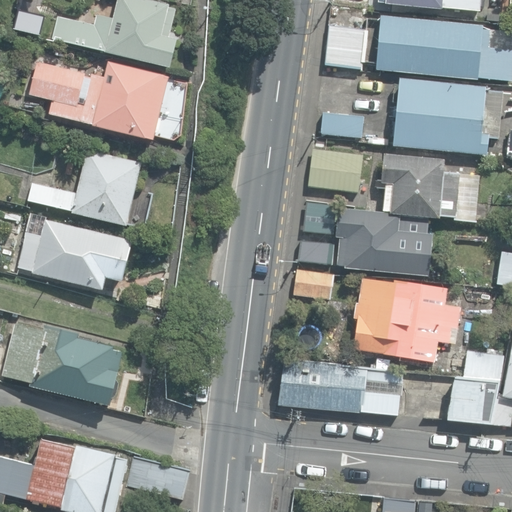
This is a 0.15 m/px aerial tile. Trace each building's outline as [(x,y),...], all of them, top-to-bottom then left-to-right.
[(105,52),(170,66),(176,39),(168,37),(175,9),(168,8),(169,5),(145,0),(118,0),(114,21),(96,18),(94,28),(65,22),(61,40),(106,49),(105,52)] [(442,8),(480,11),(481,0),(378,0),(378,2),(442,9),(442,8)] [(376,67),(511,80),(511,50),(488,48),(490,31),(482,30),(482,25),(381,15),(376,67)] [(324,64),(362,68),(366,30),(329,25),(324,64)] [(93,125),(153,140),(169,76),(108,61),(104,76),(85,72),(38,61),(29,94),(52,100),(49,112),(93,123),(93,125)] [(393,144),(487,154),(489,137),(499,138),(504,90),(488,89),(488,90),(486,90),(487,86),(400,77),(393,144)] [(323,133),(362,136),(363,116),(325,113),(323,133)] [(309,186),(359,192),(363,154),(313,148),(309,186)] [(72,212),(126,225),(132,199),(139,201),(143,189),(136,187),(141,164),(87,150),(76,194),(33,184),(29,201),(73,211),(72,212)] [(454,219),(476,221),(480,175),(444,172),(445,158),(384,153),(382,182),(386,183),(383,210),(390,211),(390,212),(390,213),(430,216),(440,218),(440,216),(454,217),(454,219)] [(303,234),(331,237),(335,206),(307,202),(303,234)] [(428,217),(340,209),(338,237),(340,237),(338,265),(431,274),(435,233),(426,232),(428,217)] [(33,272),(103,289),(106,276),(122,280),(132,239),(45,219),(41,235),(26,232),(18,266),(33,270),(33,272)] [(299,262),(337,266),(339,244),(301,240),(299,262)] [(511,250),(501,249),(496,284),(511,286),(511,250)] [(294,294),(331,299),(334,273),(298,268),(294,294)] [(353,348),(435,362),(438,339),(455,342),(461,307),(420,300),(422,288),(362,278),(358,303),(356,303),(354,317),(358,318),(357,323),(356,324),(356,325),(355,325),(355,326),(354,327),(354,328),(354,329),(353,330),(353,331),(353,332),(353,333),(353,334),(353,335),(353,336),(353,337),(353,338),(354,339),(354,340),(354,341),(353,348)] [(507,309),(510,294),(499,292),(497,307),(507,309)] [(30,385),(110,403),(122,352),(113,350),(114,346),(78,337),(79,334),(45,326),(44,331),(15,324),(3,375),(30,381),(30,385)] [(511,341),(502,396),(511,397),(511,341)] [(492,423),(496,399),(498,382),(500,354),(468,351),(465,376),(454,375),(454,377),(446,419),(492,423)] [(279,404),(398,414),(400,395),(402,395),(404,371),(283,360),(279,404)] [(511,401),(499,400),(495,424),(511,426),(511,401)] [(114,511),(127,459),(114,456),(114,454),(42,438),(36,465),(0,457),(0,500),(4,502),(6,493),(62,506),(62,508),(80,511),(114,511)] [(127,484),(183,498),(190,470),(134,455),(127,484)] [(385,511),(418,511),(419,500),(386,498),(385,511)]
